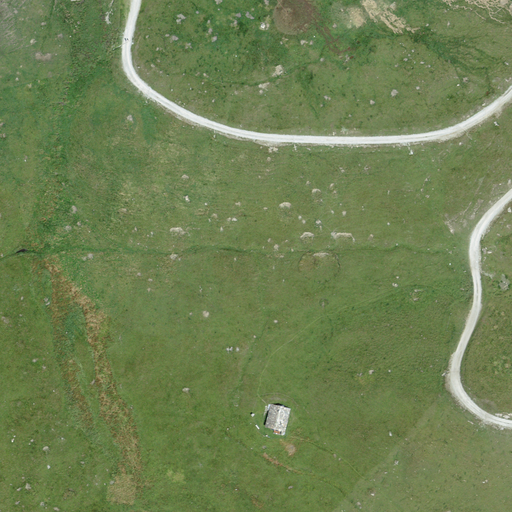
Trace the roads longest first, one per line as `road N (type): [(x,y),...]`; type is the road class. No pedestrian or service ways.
road 1 (track): [(136,0),(126,43),(131,73),(180,110),(235,131),(335,139),(437,134),(473,120),(511,90)]
road 2 (track): [(511,193),(476,236),(476,305),(455,370),(473,407),(511,423)]
